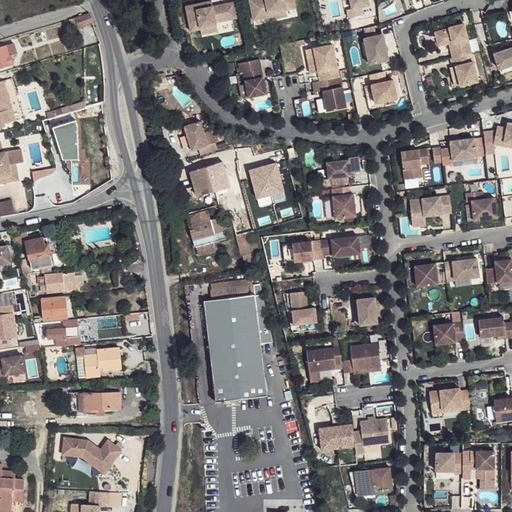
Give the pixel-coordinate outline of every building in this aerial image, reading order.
[(208,0),(204,0),(184,4),(189,29),(199,27),(198,25),(215,22),(223,20),(219,3),(211,4),(209,5),(208,0)] [(232,0),(219,3),(223,20),(236,18),(232,0)] [(248,0),(250,10),(266,6),(264,0),(248,0)] [(264,0),(266,6),(250,10),(252,18),(268,15),(267,10),(284,7),(284,9),(295,7),(293,0),(264,0)] [(367,0),(349,0),(351,7),(346,8),(348,16),(363,13),(361,5),(368,3),(367,0)] [(284,7),(267,10),(268,15),(268,18),(285,14),(284,9),(284,7)] [(90,22),(87,13),(73,19),(75,27),(90,22)] [(198,25),(199,27),(200,33),(216,29),(215,22),(198,25)] [(448,27),(434,31),(438,45),(449,42),(452,41),(454,48),(450,49),(452,56),(467,53),(471,52),(464,22),(448,26),(448,27)] [(363,26),(365,36),(375,34),(373,24),(363,26)] [(365,36),(363,37),(368,62),(388,59),(382,33),(375,34),(365,36)] [(10,43),(3,44),(7,55),(8,55),(13,53),(10,43)] [(331,43),(312,47),(317,71),(319,79),(338,76),(331,43)] [(0,65),(10,62),(8,55),(7,55),(3,44),(0,45),(0,65)] [(511,46),(494,52),(499,68),(511,63),(511,46)] [(312,47),(305,48),(309,72),(317,71),(312,47)] [(469,61),(467,53),(452,56),(450,57),(453,66),(455,65),(460,84),(478,80),(473,60),(469,61)] [(258,58),(237,62),(239,72),(242,71),(247,97),(265,93),(258,58)] [(384,70),(368,73),(371,84),(375,102),(397,97),(392,78),(386,80),(384,70)] [(338,76),(319,79),(312,81),(313,91),(322,89),(326,110),(335,108),(345,106),(339,76),(338,76)] [(168,79),(159,82),(162,89),(171,86),(168,79)] [(49,111),(51,117),(66,112),(64,106),(49,111)] [(335,108),(326,110),(327,117),(336,115),(335,108)] [(6,122),(11,120),(7,109),(3,110),(6,122)] [(40,113),(42,119),(51,117),(49,111),(40,113)] [(200,121),(184,126),(192,150),(198,148),(201,155),(217,150),(216,145),(215,142),(218,141),(216,134),(209,131),(204,133),(204,132),(201,123),(200,121)] [(496,126),(493,143),(503,145),(503,141),(511,143),(511,123),(507,122),(506,128),(496,126)] [(450,147),(441,148),(442,157),(443,164),(452,163),(452,160),(476,157),(474,138),(449,141),(450,147)] [(1,142),(0,142),(0,183),(3,183),(13,181),(10,164),(8,151),(3,152),(1,142)] [(441,148),(440,142),(432,143),(434,158),(442,157),(441,148)] [(427,143),(400,146),(404,174),(418,173),(416,163),(420,162),(420,159),(419,156),(428,155),(427,143)] [(292,147),(286,148),(289,157),(295,156),(292,147)] [(325,161),(328,185),(343,184),(342,177),(350,176),(350,172),(359,171),(358,156),(347,157),(348,159),(325,161)] [(222,162),(208,166),(213,182),(227,178),(222,162)] [(10,164),(13,181),(19,180),(15,163),(10,164)] [(208,166),(190,171),(195,187),(198,195),(198,196),(216,191),(213,182),(208,166)] [(349,186),(331,188),(334,217),(355,215),(352,193),(349,193),(349,186)] [(183,198),(198,195),(195,187),(180,189),(183,198)] [(482,191),(465,192),(466,201),(471,200),(473,219),(496,217),(494,197),(483,198),(482,191)] [(451,212),(449,195),(409,199),(411,219),(424,217),(424,215),(451,212)] [(0,209),(1,216),(15,213),(11,200),(0,202),(0,209)] [(208,208),(211,217),(217,215),(215,206),(208,208)] [(117,213),(118,220),(128,218),(126,211),(117,213)] [(211,219),(208,211),(187,216),(189,225),(211,219)] [(249,236),(254,234),(249,215),(244,216),(249,236)] [(244,216),(233,219),(237,238),(242,255),(243,255),(246,269),(258,266),(255,252),(253,253),(249,236),(244,216)] [(226,239),(220,217),(211,219),(189,225),(194,247),(226,239)] [(424,217),(411,219),(412,226),(425,224),(424,217)] [(134,221),(128,222),(135,258),(141,258),(141,253),(134,221)] [(49,244),(49,245),(56,244),(54,235),(48,237),(49,244)] [(357,235),(320,240),(322,255),(332,253),(332,256),(359,253),(357,235)] [(16,238),(19,249),(25,247),(23,237),(19,238),(19,237),(16,238)] [(26,241),(33,268),(53,264),(51,255),(49,245),(49,244),(44,245),(43,237),(26,241)] [(314,240),(282,244),(284,262),(322,257),(322,255),(320,240),(314,240)] [(49,245),(51,255),(58,253),(56,244),(49,245)] [(0,264),(11,262),(8,245),(0,246),(0,264)] [(30,273),(33,273),(29,258),(21,259),(24,274),(30,273)] [(477,258),(444,262),(446,278),(454,277),(454,279),(479,277),(477,258)] [(496,268),(485,269),(487,284),(511,280),(511,263),(511,259),(495,261),(496,268)] [(127,264),(128,271),(143,270),(142,263),(136,263),(127,264)] [(435,263),(414,265),(417,285),(438,283),(435,263)] [(75,269),(75,285),(84,286),(84,269),(75,269)] [(27,291),(29,290),(33,290),(30,273),(24,274),(27,291)] [(45,276),(46,284),(41,284),(41,286),(41,291),(46,291),(71,290),(70,273),(45,275),(45,276)] [(38,286),(41,286),(41,284),(46,284),(45,276),(37,277),(38,286)] [(217,400),(267,394),(261,343),(271,342),(264,282),(211,288),(212,299),(205,301),(217,400)] [(287,310),(291,332),(315,328),(311,306),(303,307),(300,290),(286,293),(289,310),(287,310)] [(41,297),(44,320),(67,317),(64,295),(41,297)] [(374,297),(356,299),(359,324),(377,322),(374,297)] [(356,299),(351,299),(354,325),(359,324),(356,299)] [(13,302),(0,304),(0,345),(5,345),(12,344),(11,338),(17,337),(13,302)] [(504,318),(480,320),(483,338),(495,337),(497,336),(506,335),(506,339),(511,338),(511,323),(504,324),(504,318)] [(54,339),(54,346),(79,343),(76,319),(61,320),(62,327),(45,329),(46,339),(54,339)] [(461,321),(433,324),(435,344),(463,340),(461,321)] [(483,345),(496,344),(495,337),(483,338),(483,345)] [(463,340),(435,344),(436,350),(464,347),(463,340)] [(342,362),(343,373),(353,372),(352,371),(381,368),(378,346),(350,349),(351,360),(341,361),(342,362)] [(96,354),(84,355),(85,366),(86,377),(100,376),(99,370),(121,368),(119,347),(96,349),(96,354)] [(78,367),(85,366),(84,355),(96,354),(96,349),(96,348),(84,349),(84,348),(76,349),(78,367)] [(341,361),(340,348),(306,352),(309,372),(335,369),(334,363),(342,362),(341,361)] [(3,363),(0,363),(0,378),(6,377),(6,376),(25,372),(22,355),(2,359),(3,363)] [(84,384),(85,392),(121,391),(120,384),(84,384)] [(458,387),(429,391),(432,414),(442,413),(442,412),(442,409),(461,407),(461,410),(471,409),(469,389),(459,390),(458,387)] [(121,391),(85,392),(71,392),(71,412),(97,412),(98,412),(98,409),(104,409),(121,409),(121,391)] [(511,392),(511,397),(494,400),(494,406),(496,418),(497,421),(511,419),(511,392)] [(354,446),(356,453),(364,453),(363,445),(374,444),(389,442),(386,418),(375,419),(360,421),(361,430),(353,431),(354,446)] [(352,424),(319,428),(320,451),(354,446),(353,431),(352,424)] [(260,434),(266,504),(300,501),(295,431),(260,434)] [(104,441),(63,436),(60,459),(114,465),(116,442),(104,441)] [(374,444),(363,445),(364,453),(374,451),(374,444)] [(493,452),(462,452),(462,453),(462,466),(475,467),(475,470),(480,470),(479,480),(479,490),(494,490),(493,452)] [(462,453),(435,454),(435,472),(453,472),(453,475),(462,475),(462,466),(462,453)] [(0,505),(10,506),(11,498),(13,486),(23,486),(24,477),(14,476),(0,474),(0,473),(1,467),(1,462),(0,461),(0,505)] [(475,467),(462,466),(462,475),(462,479),(470,480),(470,470),(475,470),(475,467)] [(0,473),(0,474),(14,476),(14,468),(1,467),(0,473)] [(389,467),(354,472),(358,496),(374,495),(373,488),(391,486),(389,467)] [(358,496),(354,472),(348,472),(355,497),(358,496)] [(13,486),(11,498),(21,499),(23,486),(13,486)] [(115,493),(89,491),(88,510),(70,509),(70,511),(105,511),(114,511),(115,493)] [(13,500),(12,511),(17,511),(20,511),(22,502),(13,500)]
